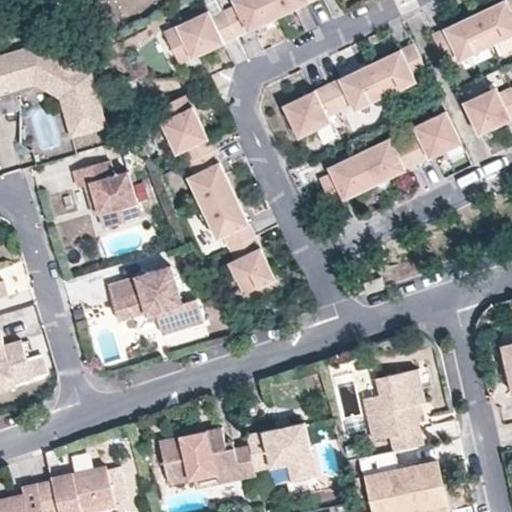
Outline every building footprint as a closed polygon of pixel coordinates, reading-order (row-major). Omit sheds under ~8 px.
[(229,7),(241,33),(285,12),(279,0),(240,0),(241,1),(229,7)] [(279,0),(285,12),(309,0),(279,0)] [(511,0),(505,0),(481,12),(496,44),(511,36),(511,0)] [(214,6),(170,27),(185,59),(241,33),(229,7),(218,12),(214,6)] [(481,12),(437,32),(450,59),(461,53),(464,59),(496,44),(481,12)] [(375,63),(390,94),(422,79),(419,73),(431,68),(419,42),(375,63)] [(33,44),(0,55),(0,96),(32,85),(56,95),(71,134),(106,121),(88,69),(33,44)] [(375,63),(331,83),(343,108),(355,103),(358,109),(390,94),(375,63)] [(331,83),(287,104),(302,135),(333,121),(330,115),(343,108),(331,83)] [(500,85),(469,100),(485,133),(511,119),(511,86),(503,91),(500,85)] [(192,89),(159,104),(181,150),(187,147),(193,160),(219,147),(192,89)] [(409,135),(422,162),(466,142),(451,110),(419,124),(422,129),(409,135)] [(362,150),(378,182),(422,162),(409,135),(397,141),(394,135),(362,150)] [(219,147),(193,160),(198,169),(191,172),(206,204),(238,189),(219,147)] [(108,148),(75,160),(81,177),(89,174),(95,192),(101,190),(111,217),(146,205),(130,160),(114,166),(108,148)] [(333,170),(321,176),(333,203),(378,182),(362,150),(331,164),(333,170)] [(238,189),(206,204),(221,236),(227,233),(233,245),(259,233),(238,189)] [(259,233),(233,245),(239,257),(232,260),(247,292),(279,277),(259,233)] [(182,262),(114,283),(124,317),(155,308),(156,311),(165,309),(172,329),(214,317),(207,294),(193,298),(182,262)] [(384,274),(367,279),(370,289),(387,284),(384,274)] [(0,300),(13,296),(8,281),(0,283),(0,300)] [(2,327),(0,327),(0,390),(19,384),(18,381),(36,376),(23,337),(8,343),(2,327)] [(400,449),(430,442),(423,414),(420,402),(426,401),(431,400),(423,366),(384,376),(388,392),(371,396),(380,438),(397,434),(400,449)] [(420,402),(423,414),(429,412),(426,401),(420,402)] [(309,419),(252,432),(255,443),(260,468),(292,462),(296,479),(322,472),(309,419)] [(222,434),(229,433),(227,425),(221,427),(222,434)] [(260,468),(255,443),(240,447),(233,449),(231,441),(229,433),(222,434),(221,427),(168,440),(177,482),(223,471),(244,466),(247,476),(261,472),(260,468)] [(233,449),(240,447),(237,439),(231,441),(233,449)] [(384,511),(446,511),(455,510),(443,461),(376,477),(384,511)] [(225,481),(247,476),(244,466),(223,471),(225,481)] [(56,478),(42,482),(49,511),(101,511),(123,507),(112,467),(78,475),(80,480),(73,481),(68,478),(57,482),(56,478)] [(49,511),(42,482),(26,487),(27,494),(10,498),(11,503),(11,504),(3,505),(2,505),(1,499),(0,499),(0,511),(49,511)]
